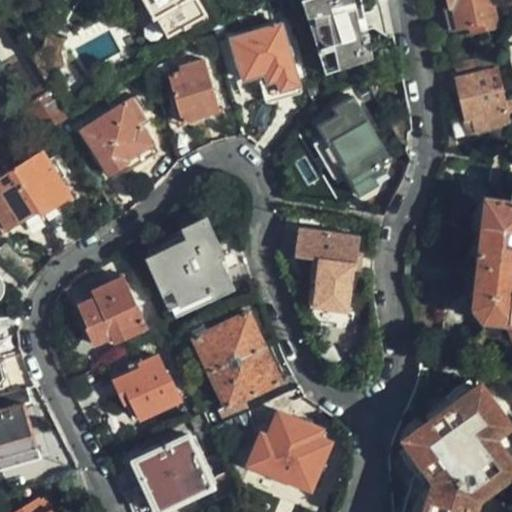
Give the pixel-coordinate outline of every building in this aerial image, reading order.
[(189,0),(143,0),(155,19),(158,18),(171,38),(205,16),(195,0),(189,0)] [(363,47),(354,0),(304,0),(327,73),(375,58),(371,46),(363,47)] [(354,0),(363,47),(371,46),(368,28),(365,14),(362,0),(354,0)] [(373,12),(365,14),(368,28),(374,27),(389,36),(394,35),(389,18),(386,0),(381,0),(380,1),(373,12)] [(502,25),(496,0),(449,0),(452,7),(446,8),(452,31),(456,30),(459,35),(502,25)] [(305,81),(283,22),(235,40),(248,77),(259,73),(263,84),(279,78),(284,89),(305,81)] [(486,56),(456,63),(459,79),(491,72),(486,56)] [(223,115),(205,63),(182,72),(184,76),(172,82),(188,127),(223,115)] [(508,68),(491,72),(459,79),(468,119),(475,117),(478,129),(511,121),(504,87),(495,88),(494,84),(511,82),(508,68)] [(47,83),(18,101),(23,110),(52,90),(47,83)] [(52,90),(23,110),(39,136),(58,127),(59,126),(70,118),(52,90)] [(159,150),(142,126),(146,123),(130,98),(81,129),(110,172),(131,159),(136,166),(159,150)] [(323,124),(333,141),(336,139),(349,161),(346,164),(362,191),(382,178),(379,173),(385,168),(382,162),(389,158),(354,98),(338,107),(341,112),(323,124)] [(336,139),(333,141),(321,148),(334,169),(346,164),(349,161),(336,139)] [(0,160),(8,155),(1,143),(0,143),(0,160)] [(76,194),(50,149),(0,178),(0,216),(1,218),(4,216),(10,227),(44,209),(47,212),(76,194)] [(511,338),(511,202),(489,200),(476,307),(487,321),(490,322),(488,335),(511,338)] [(208,216),(175,233),(179,241),(175,244),(172,236),(149,248),(152,255),(149,257),(165,292),(180,285),(186,300),(202,293),(205,300),(236,284),(224,259),(228,256),(208,216)] [(349,313),(359,259),(352,257),(355,240),(301,229),(297,251),(324,257),(319,281),(326,282),(322,307),(349,313)] [(179,241),(175,233),(171,234),(172,236),(175,244),(179,241)] [(145,325),(123,277),(100,286),(102,291),(81,302),(88,318),(85,320),(94,338),(119,326),(124,335),(145,325)] [(216,329),(209,315),(188,325),(181,328),(189,343),(195,340),(211,371),(264,343),(249,313),(236,319),(224,326),(216,329)] [(221,409),(226,420),(252,408),(246,396),(280,379),(264,343),(211,371),(226,406),(221,409)] [(179,399),(168,376),(166,378),(156,357),(137,367),(139,370),(115,382),(126,403),(131,401),(140,418),(179,399)] [(451,408),(473,390),(467,381),(444,398),(451,408)] [(34,399),(29,384),(0,392),(0,471),(2,471),(0,463),(0,456),(16,453),(19,466),(43,460),(27,403),(34,399)] [(481,385),(473,390),(451,408),(405,445),(407,450),(434,484),(426,511),(475,511),(484,483),(500,486),(511,476),(511,458),(496,437),(511,424),(481,385)] [(331,443),(321,439),(311,436),(315,428),(279,414),(269,440),(262,437),(250,467),(314,491),(315,488),(321,472),(331,443)] [(311,436),(321,439),(324,432),(315,428),(311,436)] [(196,430),(187,434),(198,458),(208,453),(196,430)] [(159,510),(208,488),(211,486),(201,464),(198,458),(187,434),(133,459),(159,510)] [(426,511),(434,484),(407,450),(397,458),(414,479),(404,511),(426,511)] [(0,456),(0,463),(2,471),(19,466),(16,453),(0,456)] [(211,486),(221,481),(210,459),(201,464),(211,486)] [(330,475),(321,472),(315,488),(324,492),(330,475)] [(208,488),(214,503),(240,491),(233,475),(221,481),(211,486),(208,488)] [(57,511),(46,492),(41,495),(39,493),(9,510),(8,509),(2,511),(57,511)]
